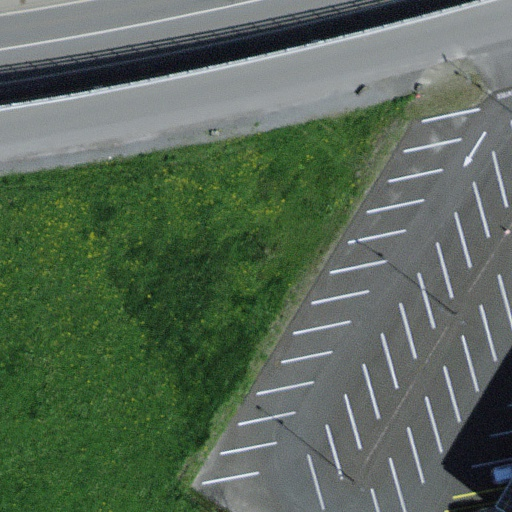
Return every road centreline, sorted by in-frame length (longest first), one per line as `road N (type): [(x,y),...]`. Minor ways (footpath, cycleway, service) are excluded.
road 1 (residential): [(0,133),(273,81),(511,19)]
road 2 (secondary): [(0,49),(252,0)]
